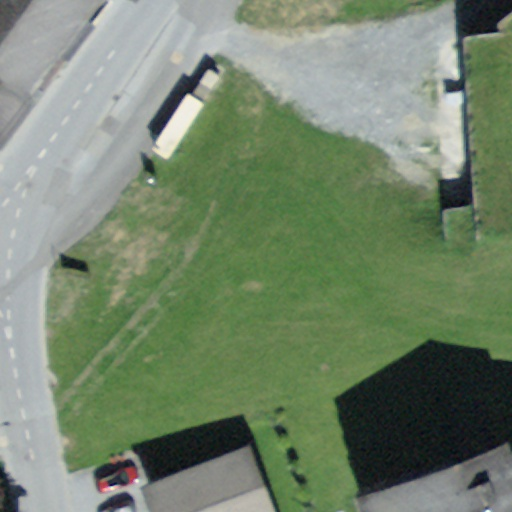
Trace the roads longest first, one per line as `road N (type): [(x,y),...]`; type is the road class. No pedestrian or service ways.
road 1 (tertiary): [(37,511),(7,286),(15,207)]
road 2 (track): [(406,34),(128,41)]
road 3 (tertiary): [(15,207),(158,0)]
